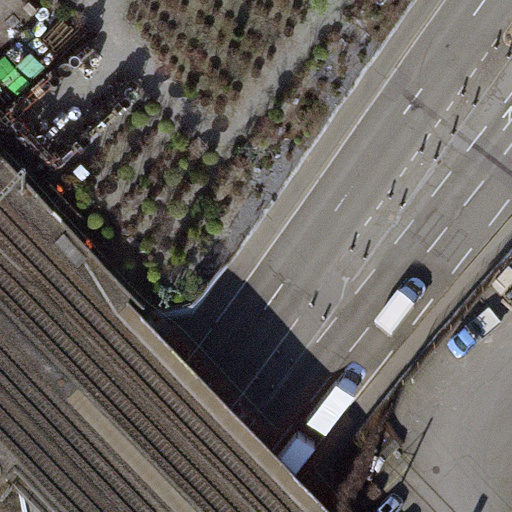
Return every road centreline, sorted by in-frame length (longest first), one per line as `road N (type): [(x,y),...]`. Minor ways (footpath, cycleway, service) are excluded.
road 1 (secondary): [(478,0),(214,401),(131,511)]
road 2 (secondary): [(225,511),(511,149)]
